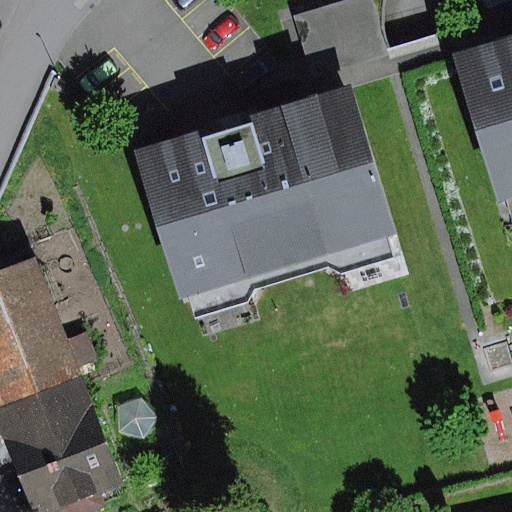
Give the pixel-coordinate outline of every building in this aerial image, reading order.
[(371,0),(351,0),(294,17),(313,77),(388,55),(371,0)] [(484,0),(488,9),(511,0),(484,0)] [(511,38),(448,56),(490,206),(511,200),(511,38)] [(342,89),(130,154),(175,299),(387,234),(342,89)] [(30,261),(0,273),(0,428),(34,511),(114,511),(130,506),(74,370),(93,362),(81,333),(63,340),(30,261)]
